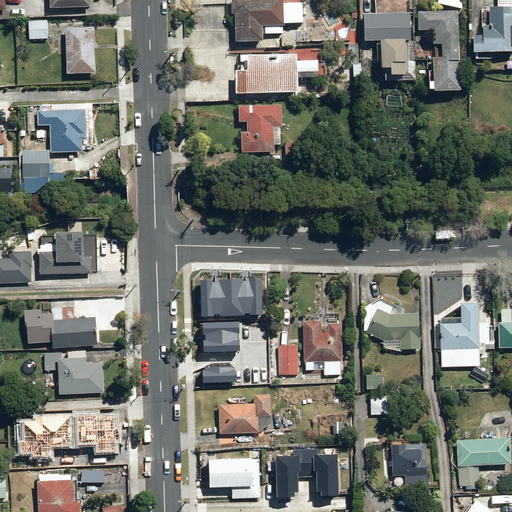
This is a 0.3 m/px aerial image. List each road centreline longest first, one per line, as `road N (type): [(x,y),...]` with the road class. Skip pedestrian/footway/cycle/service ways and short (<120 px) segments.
road 1 (residential): [(511,244),(156,247)]
road 2 (tertiary): [(156,247),(163,511)]
road 3 (tertiary): [(146,0),(156,247)]
